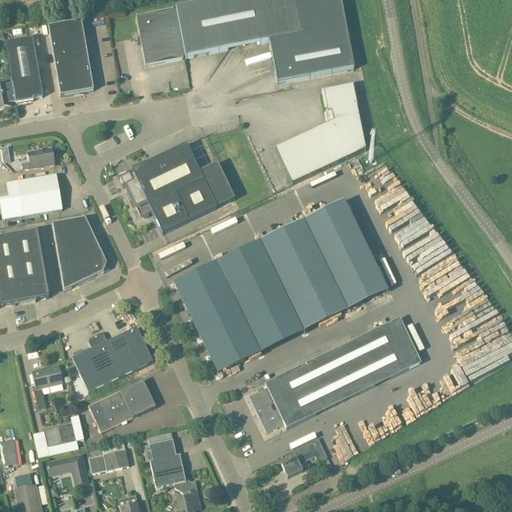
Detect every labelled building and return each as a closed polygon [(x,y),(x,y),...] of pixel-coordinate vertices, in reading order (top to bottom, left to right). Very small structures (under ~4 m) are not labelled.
[(293,0),(225,0),(175,10),(185,60),(223,52),(269,44),(269,45),(301,38),(293,0)] [(293,0),(301,38),(269,45),(277,86),(308,80),(353,71),(339,0),(293,0)] [(145,67),(183,60),(173,10),(135,17),(145,67)] [(60,98),(93,92),(81,23),(48,28),(60,98)] [(0,110),(10,108),(9,104),(15,103),(15,105),(33,102),(33,100),(43,99),(32,40),(5,45),(12,86),(6,87),(0,87),(0,110)] [(291,186),(365,152),(352,88),(323,94),(327,112),(325,113),(327,126),(274,151),(291,186)] [(216,210),(186,147),(131,173),(132,175),(119,181),(123,189),(125,188),(127,193),(126,194),(126,196),(128,200),(129,200),(130,200),(132,202),(129,203),(132,210),(135,208),(136,211),(133,212),(136,218),(139,217),(140,219),(141,218),(142,219),(144,220),(146,220),(147,218),(148,217),(147,215),(151,213),(162,236),(216,210)] [(22,172),(54,167),(51,150),(27,154),(29,164),(21,165),(22,172)] [(7,200),(0,200),(0,216),(1,222),(22,219),(62,212),(56,177),(16,184),(5,186),(7,200)] [(342,203),(306,221),(350,311),(386,292),(342,203)] [(64,293),(103,274),(106,265),(85,220),(52,226),(64,293)] [(0,303),(1,308),(48,299),(37,232),(0,238),(0,303)] [(463,271),(453,276),(455,281),(459,279),(460,281),(466,278),(463,271)] [(489,300),(485,291),(479,294),(478,291),(466,296),(468,301),(463,304),(466,311),(489,300)] [(286,431),(420,365),(398,320),(298,369),(295,363),(284,368),(287,374),(276,380),(274,376),(263,381),(265,385),(264,386),(266,390),(248,399),(266,435),(284,426),(286,431)] [(71,361),(66,363),(69,380),(78,376),(88,395),(118,381),(139,371),(153,364),(136,330),(123,336),(106,344),(103,337),(100,336),(90,341),(89,344),(92,351),(71,361)] [(60,376),(58,368),(31,375),(36,392),(33,393),(38,412),(46,410),(41,391),(63,385),(62,384),(65,383),(63,375),(60,376)] [(96,404),(87,408),(100,436),(109,431),(155,409),(152,403),(148,395),(144,386),(142,382),(96,404)] [(39,460),(78,452),(76,444),(72,428),(43,434),(33,437),(39,460)] [(327,459),(318,440),(293,452),(296,459),(281,466),(287,479),(302,472),(299,466),(315,458),(318,464),(327,459)] [(0,447),(4,468),(22,465),(18,441),(0,443),(0,447)] [(172,442),(149,448),(152,463),(149,464),(156,490),(173,486),(174,490),(182,495),(183,495),(184,500),(176,502),(177,511),(193,511),(193,509),(199,508),(196,492),(197,492),(195,483),(189,484),(189,482),(185,483),(179,457),(175,458),(172,442)] [(104,458),(107,473),(128,468),(124,453),(125,453),(123,444),(102,449),(104,458)] [(81,457),(45,466),(48,479),(71,474),(74,488),(87,485),(81,457)] [(91,477),(107,473),(104,458),(88,462),(91,477)] [(23,474),(25,484),(21,485),(22,488),(41,485),(38,471),(23,474)] [(22,492),(15,494),(19,511),(40,511),(39,508),(35,489),(22,492)]
